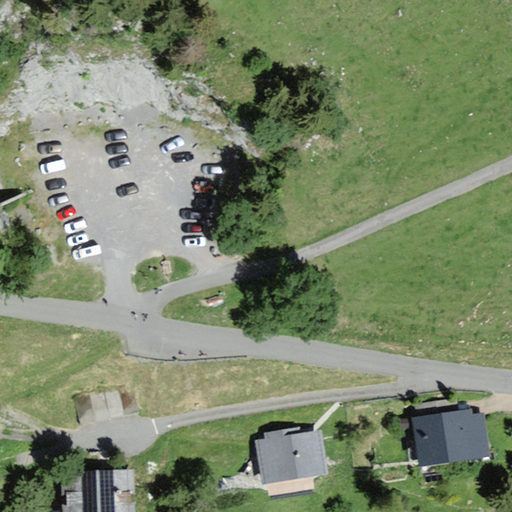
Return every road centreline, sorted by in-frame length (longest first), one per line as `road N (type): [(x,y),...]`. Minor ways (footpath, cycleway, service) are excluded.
road 1 (unclassified): [(511,163),(291,260),(165,295),(134,323)]
road 2 (unclassified): [(134,323),(511,380)]
road 3 (unclassified): [(0,302),(134,323)]
